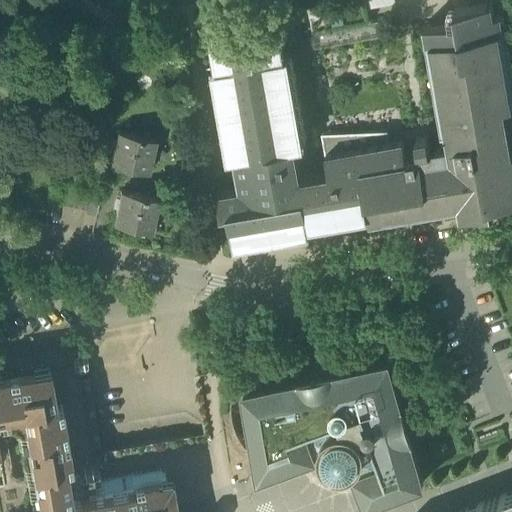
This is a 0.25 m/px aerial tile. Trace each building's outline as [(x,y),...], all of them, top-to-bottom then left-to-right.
[(236,156),(241,187),(246,213),(276,208),(279,230),(281,230),(281,232),(309,227),(310,232),(312,232),(311,227),(312,227),(311,222),(324,220),(325,224),(327,224),(326,220),(339,217),(340,222),(342,221),(341,217),(354,215),(354,219),(356,219),(356,214),(368,212),(369,217),(370,216),(371,222),(373,221),(372,217),(385,215),(386,219),(388,219),(387,214),(400,212),(401,216),(403,216),(402,212),(415,209),(415,214),(417,214),(417,209),(429,207),(430,211),(432,211),(431,206),(444,204),(445,209),(447,208),(446,204),(459,202),(460,206),(462,213),(479,210),(478,204),(491,202),(492,208),(494,207),(492,202),(511,198),(511,137),(509,120),(511,119),(511,92),(511,89),(511,87),(509,74),(511,73),(511,71),(508,72),(506,60),(511,59),(510,57),(506,58),(504,45),(508,44),(508,42),(503,43),(501,30),(505,29),(505,27),(501,28),(499,15),(503,15),(503,13),(496,14),(494,2),(456,9),(458,20),(460,35),(434,40),(431,25),(425,26),(425,28),(430,27),(432,40),(427,41),(427,43),(432,42),(434,55),(430,56),(430,58),(435,57),(437,70),(432,70),(433,72),(437,72),(439,85),(435,85),(435,87),(440,86),(442,99),(437,100),(438,102),(442,101),(444,114),(440,115),(440,117),(445,116),(447,129),(443,130),(443,132),(447,131),(449,143),(451,155),(424,160),(422,155),(421,155),(408,157),(393,160),(330,171),(302,176),(297,146),(302,145),(306,144),(306,142),(302,143),(299,130),(304,129),(304,127),(299,128),(297,115),(301,114),(301,112),(297,113),(294,100),(299,99),(298,97),(294,98),(292,85),(296,85),(296,83),(291,83),(289,71),(294,70),(293,68),(289,69),(287,56),(291,55),(291,53),(286,54),(284,39),(281,24),(280,20),(264,23),(264,27),(251,29),(251,25),(249,25),(250,30),(212,36),(217,66),(213,67),(213,69),(217,68),(220,81),(215,82),(216,84),(220,83),(222,96),(218,97),(218,98),(223,98),(225,111),(221,111),(221,113),(225,112),(228,125),(223,126),(223,128),(228,127),(230,140),(226,141),(226,143),(231,142),(233,155),(228,156),(229,158),(236,156)] [(458,20),(431,25),(434,40),(460,35),(458,20)] [(110,161),(148,170),(156,137),(118,128),(110,161)] [(326,153),(327,153),(327,152),(390,141),(391,141),(389,129),(323,132),(326,153)] [(417,136),(421,155),(422,155),(424,160),(451,155),(449,143),(431,147),(429,134),(417,136)] [(391,141),(390,141),(393,160),(408,157),(405,138),(391,141)] [(330,171),(393,160),(390,141),(327,152),(327,153),(330,171)] [(92,176),(90,187),(85,210),(97,213),(105,179),(92,176)] [(50,202),(73,207),(78,186),(55,181),(50,202)] [(78,184),(78,186),(73,207),(85,210),(90,187),(78,184)] [(236,245),(310,232),(309,227),(281,232),(281,230),(279,230),(276,208),(246,213),(241,187),(229,189),(220,191),(220,193),(223,210),(223,212),(231,211),(235,239),(236,245)] [(114,222),(152,230),(159,196),(121,189),(114,222)] [(248,400),(244,401),(243,410),(244,420),(246,429),(251,438),(254,437),(261,475),(317,454),(316,451),(322,448),(324,455),(326,455),(330,461),(336,465),(342,466),(350,466),(350,467),(357,464),(360,470),(356,471),(368,503),(425,481),(390,358),(342,368),(342,369),(294,380),(294,379),(246,389),(248,400)] [(0,390),(8,389),(12,384),(40,380),(49,386),(60,450),(57,454),(61,478),(70,477),(51,369),(17,375),(0,377),(0,390)] [(0,511),(172,511),(167,479),(165,472),(160,468),(101,478),(95,487),(95,491),(72,495),(70,477),(61,478),(57,454),(60,450),(49,386),(40,380),(12,384),(8,389),(0,390),(0,511)] [(87,488),(95,487),(101,478),(99,472),(92,467),(84,468),(79,475),(80,483),(87,488)] [(79,475),(70,477),(72,495),(95,491),(95,487),(87,488),(80,483),(79,475)] [(511,511),(511,490),(454,511),(511,511)]
